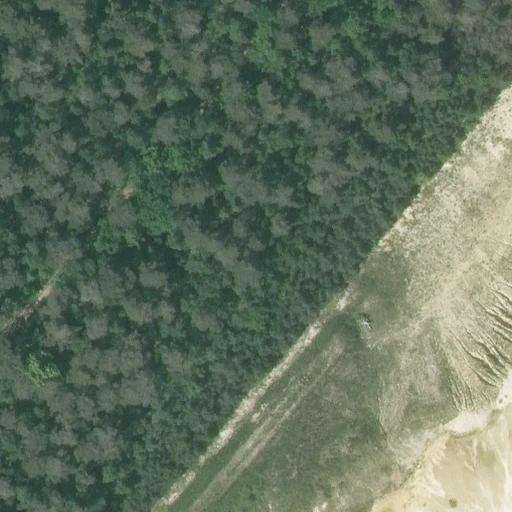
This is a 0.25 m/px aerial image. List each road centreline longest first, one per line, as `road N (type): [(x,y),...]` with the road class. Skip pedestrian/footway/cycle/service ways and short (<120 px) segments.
road 1 (track): [(189,511),(511,154)]
road 2 (track): [(303,0),(0,353)]
road 3 (track): [(352,0),(472,106)]
